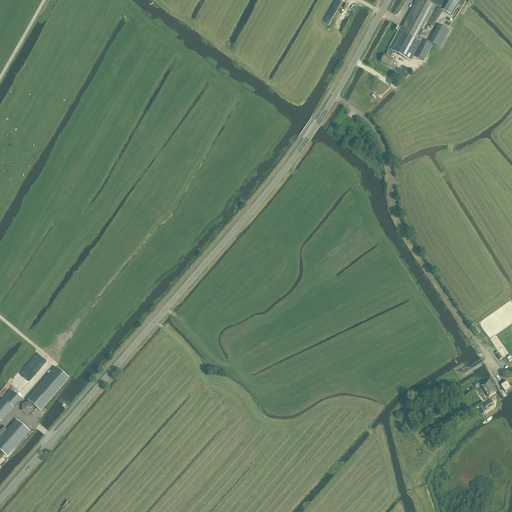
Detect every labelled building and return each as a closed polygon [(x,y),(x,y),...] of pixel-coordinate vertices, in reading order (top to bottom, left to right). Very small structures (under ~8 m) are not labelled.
[(420,38),(427,25),(437,7),(423,0),(419,0),(404,29),(401,28),(389,50),(386,57),(385,56),(382,63),(390,67),(394,61),(390,59),(394,53),(410,61),(413,56),(414,56),(414,57),(424,62),(433,45),(440,49),(450,31),(439,25),(429,43),(423,39),(422,39),(423,39),(420,38)] [(450,0),(443,11),(451,16),(461,0),(450,0)] [(438,8),(427,25),(433,28),(443,11),(438,8)] [(27,401),(40,412),(69,379),(56,368),(27,401)] [(494,391),(496,389),(490,381),(488,382),(489,382),(482,387),(489,398),(496,393),(494,391)] [(506,392),(511,388),(507,382),(501,386),(506,392)] [(0,420),(2,422),(21,399),(11,390),(0,402),(0,420)] [(483,406),(480,408),(484,413),(487,411),(494,406),(491,401),(484,406),(483,406)] [(32,412),(33,407),(28,403),(22,405),(22,411),(26,414),(32,412)] [(7,457),(29,431),(17,421),(0,440),(0,460),(5,455),(7,457)]
